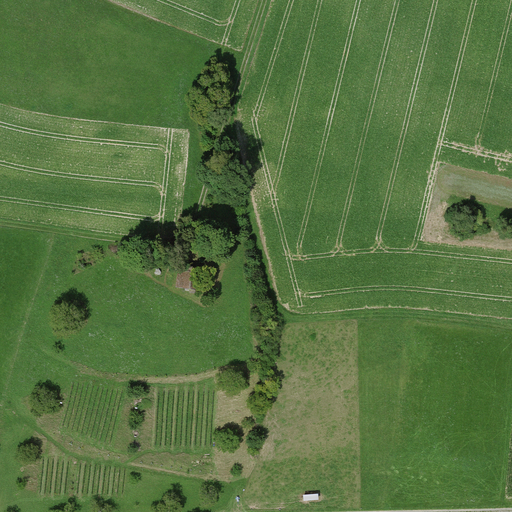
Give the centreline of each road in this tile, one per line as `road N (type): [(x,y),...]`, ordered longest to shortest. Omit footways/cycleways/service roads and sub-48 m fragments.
road 1 (track): [(0,224),(141,242),(186,236),(264,0)]
road 2 (track): [(511,326),(427,316),(298,317),(280,309),(225,120)]
